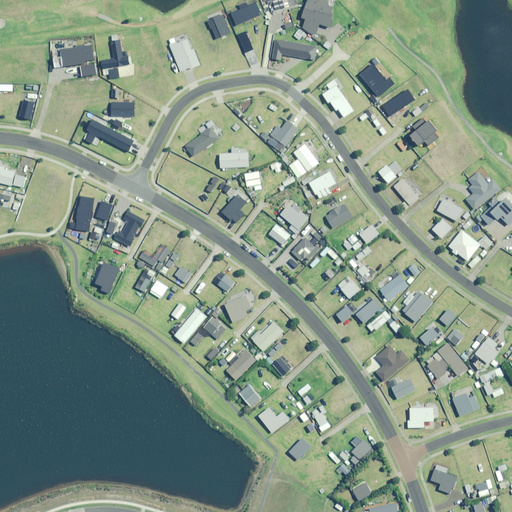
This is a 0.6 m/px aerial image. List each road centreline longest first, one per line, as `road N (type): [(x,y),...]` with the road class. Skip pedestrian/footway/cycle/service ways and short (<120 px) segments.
road 1 (residential): [(135,188),(180,103),(213,85),(269,79),(316,114),(425,250),(511,312)]
road 2 (residential): [(135,188),(251,262),(312,319),(368,396),(400,458)]
road 3 (residential): [(0,137),(68,152),(135,188)]
